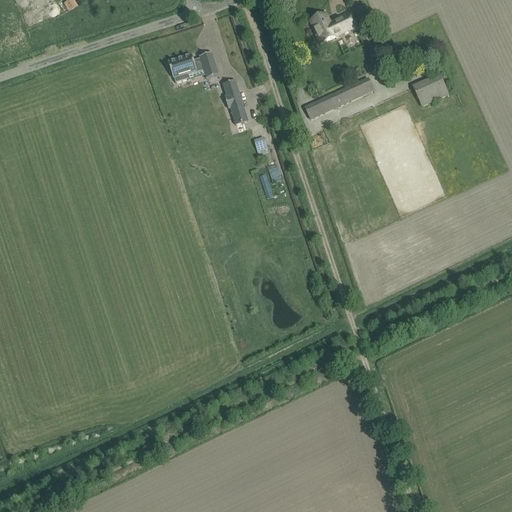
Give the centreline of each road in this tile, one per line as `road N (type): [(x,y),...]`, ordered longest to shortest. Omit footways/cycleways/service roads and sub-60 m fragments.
road 1 (track): [(416,511),(250,0)]
road 2 (unclassified): [(0,68),(192,5)]
